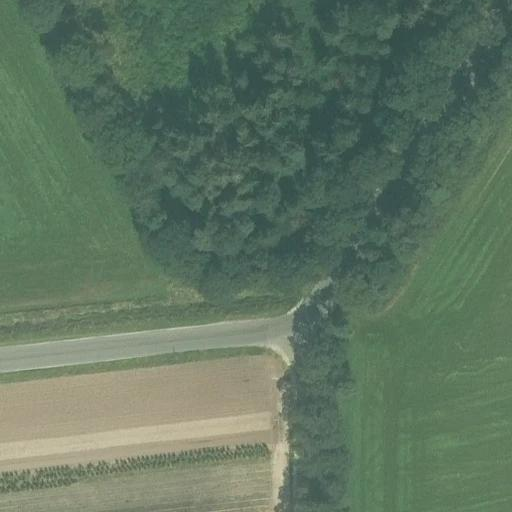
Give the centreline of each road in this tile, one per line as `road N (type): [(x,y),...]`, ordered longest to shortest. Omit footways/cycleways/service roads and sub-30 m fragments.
road 1 (unclassified): [(291,324),(310,313),(511,18)]
road 2 (unclassified): [(0,363),(291,324)]
road 3 (residential): [(291,324),(299,511)]
